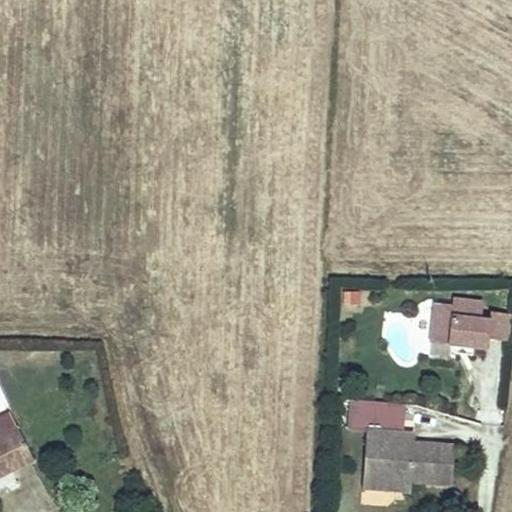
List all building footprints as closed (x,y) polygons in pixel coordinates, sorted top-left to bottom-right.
[(436,309),(433,346),(454,348),(458,345),(467,346),(466,349),(474,350),(489,351),(490,341),(510,343),(511,319),(511,315),(491,314),(490,324),(482,323),(483,305),(453,302),(452,310),(436,309)] [(457,356),(473,358),(474,350),(466,349),(467,346),(458,345),(454,348),(449,348),(457,356)] [(387,496),(413,498),(414,485),(454,489),(458,443),(416,440),(415,448),(402,447),(404,418),(370,415),(364,479),(389,481),(387,496)] [(416,440),(418,419),(404,418),(402,447),(415,448),(416,440)] [(0,482),(36,464),(19,430),(0,439),(0,482)] [(364,479),(363,493),(387,496),(389,481),(364,479)]
